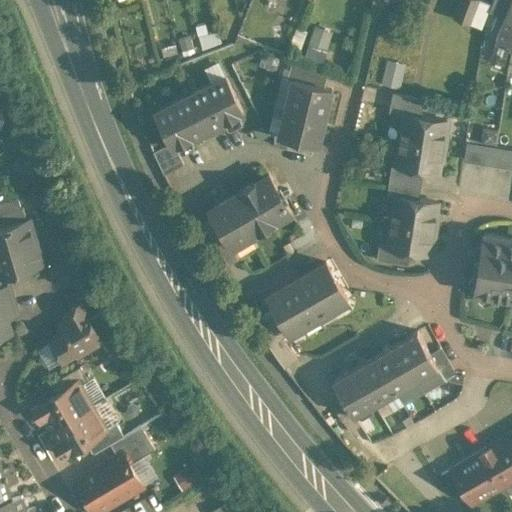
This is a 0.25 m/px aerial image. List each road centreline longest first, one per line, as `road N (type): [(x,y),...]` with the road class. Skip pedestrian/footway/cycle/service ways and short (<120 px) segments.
road 1 (tertiary): [(345,511),(268,419),(168,271),(96,128),(53,0)]
road 2 (residential): [(332,172),(256,154),(188,187)]
road 3 (residential): [(485,365),(465,407),(376,455)]
road 4 (residential): [(415,285),(412,302),(394,320),(309,369)]
road 5 (residential): [(63,511),(0,388)]
road 6 (residential): [(0,385),(66,270)]
road 7 (residential): [(448,291),(465,219),(511,210)]
